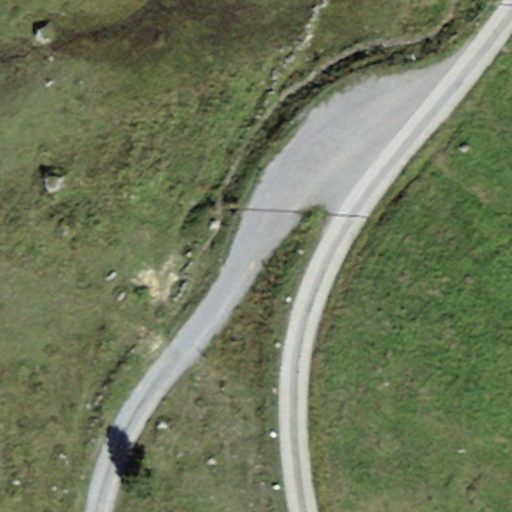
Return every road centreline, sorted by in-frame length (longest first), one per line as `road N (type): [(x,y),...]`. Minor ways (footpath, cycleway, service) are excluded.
road 1 (unclassified): [(479,74),(358,160),(254,257),(118,440),(102,511)]
road 2 (unclassified): [(479,74),(334,322),(311,407),(315,511)]
